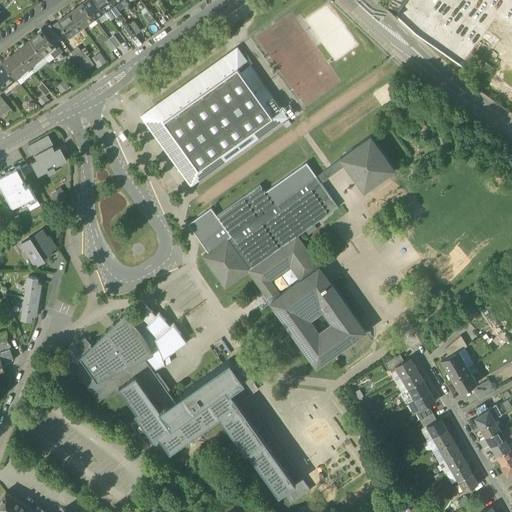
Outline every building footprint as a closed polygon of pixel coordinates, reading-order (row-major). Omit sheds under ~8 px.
[(95,0),(86,0),(83,3),(93,17),(94,18),(98,16),(97,14),(103,10),(95,0)] [(110,0),(95,0),(103,10),(104,11),(106,10),(108,9),(107,7),(113,3),(110,0)] [(387,0),(386,3),(385,3),(384,5),(395,16),(405,0),(387,0)] [(83,3),(71,11),(81,26),(82,27),(89,22),(88,21),(93,17),(83,3)] [(114,4),(113,3),(107,7),(108,9),(106,10),(112,18),(119,12),(114,4)] [(143,14),(151,23),(155,20),(148,10),(143,14)] [(76,30),(81,26),(71,11),(58,20),(63,27),(65,31),(69,36),(77,31),(76,30)] [(51,26),(58,35),(65,31),(63,27),(58,20),(51,26)] [(133,21),(128,24),(136,34),(140,31),(133,21)] [(50,24),(43,30),(54,43),(60,38),(58,35),(51,26),(50,24)] [(131,38),(136,34),(128,24),(124,28),(131,38)] [(30,40),(43,55),(55,44),(54,44),(54,43),(43,30),(42,29),(30,40)] [(490,50),(498,39),(488,32),(480,43),(490,50)] [(113,35),(109,38),(116,48),(120,44),(113,35)] [(111,51),(116,48),(109,38),(104,42),(111,51)] [(20,48),(16,51),(29,66),(43,55),(30,40),(24,44),(20,47),(20,48)] [(55,43),(54,44),(55,44),(43,55),(49,62),(62,51),(55,43)] [(141,115),(191,185),(287,117),(237,46),(141,115)] [(70,52),(78,64),(83,60),(86,58),(78,47),(70,52)] [(7,59),(3,63),(15,78),(29,66),(16,51),(11,56),(10,55),(6,59),(7,59)] [(100,51),(92,55),(96,65),(105,62),(100,51)] [(89,67),(83,60),(78,64),(83,71),(89,67)] [(0,87),(2,89),(15,78),(3,63),(0,64),(0,87)] [(60,92),(68,86),(64,80),(56,85),(60,92)] [(38,86),(46,95),(50,91),(43,82),(38,86)] [(0,116),(10,108),(0,96),(0,116)] [(294,113),(289,104),(284,108),(290,116),(294,113)] [(48,135),(28,145),(34,156),(35,156),(53,146),(54,146),(48,135)] [(341,157),(345,163),(364,189),(394,168),(370,136),(341,157)] [(55,149),(53,146),(35,156),(37,159),(27,164),(31,171),(35,169),(38,175),(46,171),(48,175),(56,171),(53,167),(67,159),(64,153),(68,151),(64,144),(55,149)] [(341,157),(316,176),(321,182),(345,163),(341,157)] [(307,161),(265,191),(275,204),(316,175),(307,161)] [(19,165),(0,175),(0,185),(11,206),(21,201),(23,205),(36,198),(28,184),(26,186),(22,179),(25,177),(24,174),(31,171),(27,164),(21,168),(19,165)] [(248,270),(271,301),(280,295),(269,280),(290,265),(301,279),(319,267),(297,235),(338,206),(321,182),(316,176),(316,175),(275,204),(265,191),(260,184),(216,215),(231,235),(207,252),(202,256),(225,287),(248,270)] [(211,207),(187,224),(207,252),(231,235),(216,215),(211,207)] [(12,221),(7,213),(0,216),(0,223),(2,227),(12,221)] [(47,237),(42,230),(21,243),(35,265),(44,259),(43,257),(50,253),(49,251),(48,251),(42,241),(47,238),(47,237)] [(48,251),(49,251),(55,247),(49,236),(47,237),(47,238),(42,241),(48,251)] [(271,301),(301,345),(318,333),(307,317),(321,307),(332,323),(350,310),(319,267),(301,279),(280,295),(271,301)] [(28,276),(25,298),(38,300),(41,284),(36,283),(37,278),(28,276)] [(38,300),(25,298),(21,319),(31,321),(32,315),(35,316),(38,300)] [(147,306),(134,321),(140,329),(148,340),(153,353),(144,357),(153,371),(164,365),(164,366),(165,366),(165,365),(169,363),(167,356),(187,342),(173,323),(170,325),(159,312),(156,315),(147,306)] [(350,310),(332,323),(318,333),(301,345),(316,365),(364,331),(350,310)] [(173,399),(153,371),(144,357),(153,353),(148,340),(140,329),(134,321),(129,316),(125,312),(91,344),(85,337),(63,352),(97,401),(119,386),(137,411),(135,412),(153,438),(158,435),(169,451),(219,416),(246,453),(248,451),(279,495),(282,493),(289,504),(310,489),(301,478),(295,482),(229,391),(251,376),(244,366),(238,371),(229,359),(173,399)] [(0,351),(1,351),(9,348),(11,347),(7,334),(6,331),(8,329),(4,318),(0,320),(0,351)] [(445,348),(449,354),(458,349),(458,350),(464,347),(467,345),(460,334),(445,348)] [(0,356),(3,367),(13,359),(9,348),(7,340),(0,342),(0,349),(1,351),(0,351),(0,356)] [(464,347),(458,350),(464,360),(469,357),(464,347)] [(468,367),(464,360),(458,350),(458,349),(449,354),(441,359),(451,376),(468,367)] [(384,363),(388,370),(395,366),(404,360),(399,353),(384,363)] [(395,366),(401,377),(417,368),(410,357),(404,360),(395,366)] [(473,363),(469,357),(464,360),(468,367),(473,363)] [(468,367),(451,376),(460,392),(477,382),(468,367)] [(401,377),(408,388),(423,379),(417,368),(401,377)] [(408,388),(414,398),(429,390),(423,379),(408,388)] [(473,388),(479,399),(494,391),(491,385),(486,387),(483,382),(473,388)] [(436,401),(429,390),(414,398),(421,410),(428,405),(436,401)] [(511,407),(508,400),(502,403),(507,411),(511,408),(511,407)] [(477,407),(480,413),(488,409),(484,403),(477,407)] [(416,412),(420,419),(432,412),(428,405),(421,410),(416,412)] [(495,405),(488,409),(494,419),(501,415),(495,405)] [(494,419),(488,409),(480,413),(474,417),(480,427),(494,419)] [(436,419),(432,412),(420,419),(424,426),(426,425),(436,419)] [(426,425),(433,436),(446,428),(440,417),(436,419),(426,425)] [(499,428),(494,419),(480,427),(485,435),(499,428)] [(511,431),(510,427),(501,432),(504,437),(511,432),(511,431)] [(433,436),(439,447),(453,439),(446,428),(433,436)] [(491,445),(504,437),(501,432),(499,428),(485,435),(491,445)] [(510,447),(507,442),(504,437),(491,445),(496,454),(510,447)] [(439,447),(445,458),(459,450),(453,439),(439,447)] [(501,463),(511,456),(511,451),(510,447),(496,454),(501,463)] [(445,458),(452,469),(465,461),(459,450),(445,458)] [(511,456),(501,463),(507,473),(511,470),(511,456)] [(452,469),(458,480),(472,472),(465,461),(452,469)] [(294,481),(299,477),(291,464),(285,468),(294,481)] [(478,483),(472,472),(458,480),(464,491),(478,483)] [(70,511),(68,510),(67,511),(36,511),(5,491),(0,498),(0,510),(2,511),(70,511)]
